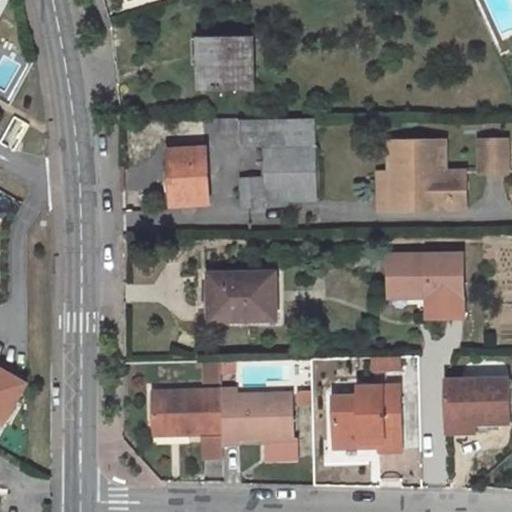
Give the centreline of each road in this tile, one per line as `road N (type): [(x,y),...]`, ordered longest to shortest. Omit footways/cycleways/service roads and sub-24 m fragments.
road 1 (residential): [(80,502),(496,511)]
road 2 (tertiary): [(80,502),(79,171)]
road 3 (tertiary): [(79,171),(51,0)]
